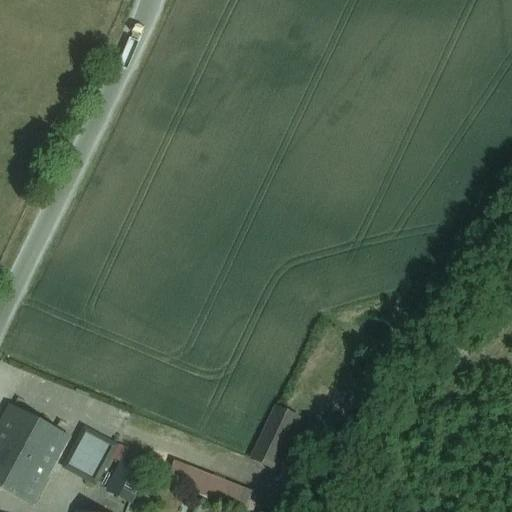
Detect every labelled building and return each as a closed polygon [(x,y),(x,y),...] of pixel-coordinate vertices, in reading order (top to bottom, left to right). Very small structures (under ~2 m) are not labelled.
[(71,440),(8,406),(0,420),(0,494),(32,511),(71,440)] [(277,475),(304,421),(273,406),(246,460),(277,475)] [(118,448),(83,428),(60,471),(95,490),(118,448)] [(249,511),(257,492),(173,462),(165,483),(246,511),(249,511)] [(148,477),(120,464),(105,495),(133,508),(148,477)]
